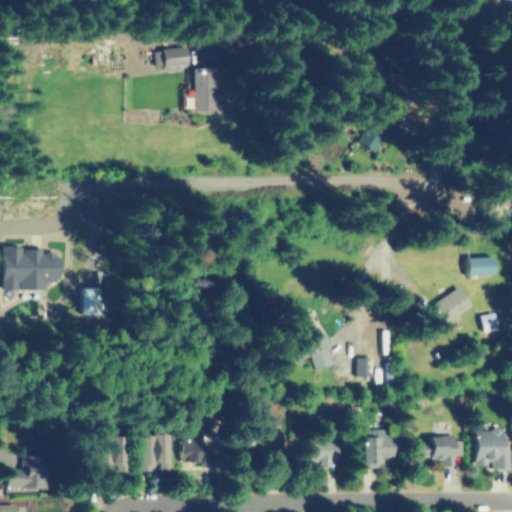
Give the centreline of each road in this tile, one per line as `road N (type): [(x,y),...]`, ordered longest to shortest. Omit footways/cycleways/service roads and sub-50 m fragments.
road 1 (residential): [(511,13),(453,10),(108,85)]
road 2 (residential): [(109,511),(124,504),(511,497)]
road 3 (residential): [(440,159),(456,160),(456,234),(424,240),(407,221),(415,171),(440,159)]
road 4 (residential): [(456,160),(450,0)]
